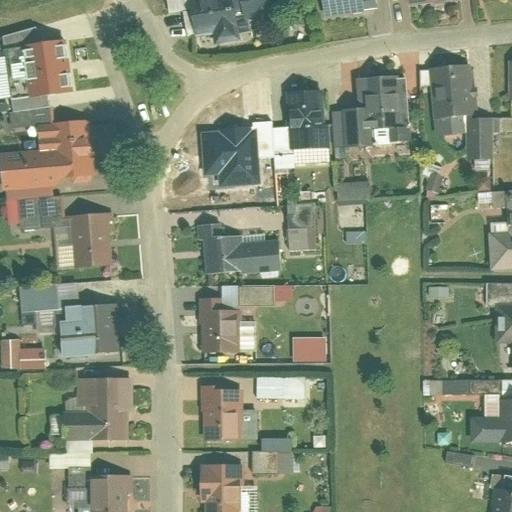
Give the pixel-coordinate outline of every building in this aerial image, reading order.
[(235,21),(268,15),(265,0),(165,0),(167,13),(182,11),(186,37),(212,33),(214,43),(238,40),(235,21)] [(316,0),(319,18),(379,10),(377,0),(316,0)] [(65,44),(6,51),(13,102),(72,94),(65,44)] [(432,136),(466,134),(465,110),(474,110),(472,64),(429,66),(432,136)] [(409,144),(406,76),(358,78),(359,109),(333,110),(334,147),(409,144)] [(285,127),(271,128),(272,167),(327,165),(325,90),(298,90),(299,108),(284,108),(285,127)] [(511,136),(511,120),(477,122),(479,160),(499,159),(498,137),(511,136)] [(93,190),(89,126),(42,128),(44,158),(46,192),(93,190)] [(257,132),(203,134),(205,173),(222,173),(259,171),(257,132)] [(0,195),(46,192),(44,158),(0,161),(0,195)] [(259,171),(222,173),(223,190),(260,188),(259,171)] [(338,201),(368,199),(367,182),(337,184),(338,201)] [(489,272),(511,270),(511,192),(490,194),(491,211),(503,210),(504,225),(487,226),(489,272)] [(313,204),(285,205),(287,252),(315,250),(313,204)] [(112,222),(75,224),(77,274),(115,272),(112,222)] [(243,242),(208,245),(211,283),(246,280),(244,254),(243,242)] [(283,251),(244,254),(246,280),(285,277),(283,251)] [(505,371),(511,370),(511,283),(484,284),(485,310),(494,310),(494,344),(505,344),(505,371)] [(122,362),(119,312),(67,315),(70,364),(122,362)] [(242,317),(202,320),(204,363),(245,361),(242,317)] [(291,338),(292,363),(326,362),(325,338),(291,338)] [(0,339),(0,369),(45,369),(45,348),(19,349),(19,339),(0,339)] [(256,377),(256,399),(305,399),(305,377),(256,377)] [(469,417),(469,443),(511,443),(511,380),(500,381),(500,395),(483,395),(483,417),(469,417)] [(430,395),(470,393),(469,381),(430,383),(430,395)] [(134,450),(132,384),(80,386),(81,420),(82,443),(82,451),(134,450)] [(242,393),(202,394),(203,448),(243,447),(242,393)] [(82,443),(81,420),(62,420),(63,444),(82,443)] [(292,474),(291,438),(259,439),(259,452),(251,452),(252,475),(292,474)] [(218,454),(218,463),(243,463),(243,455),(218,454)] [(244,511),(242,470),(204,472),(206,511),(244,511)] [(132,511),(132,480),(93,481),(93,511),(132,511)] [(511,511),(511,495),(495,494),(493,511),(511,511)]
